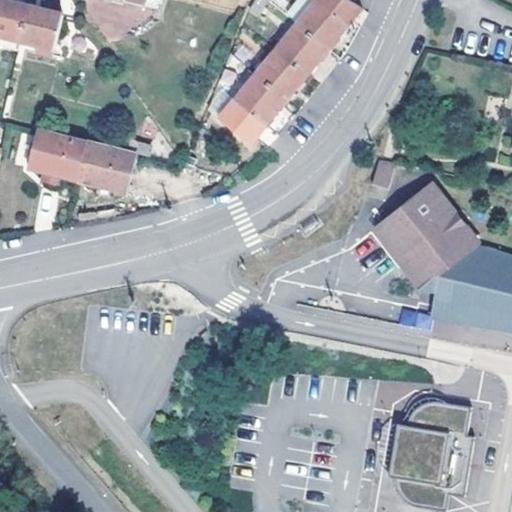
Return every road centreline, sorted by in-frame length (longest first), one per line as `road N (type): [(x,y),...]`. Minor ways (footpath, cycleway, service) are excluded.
road 1 (tertiary): [(0,285),(179,244),(243,221),(307,181),(360,122),(418,0)]
road 2 (tertiary): [(93,511),(0,394)]
